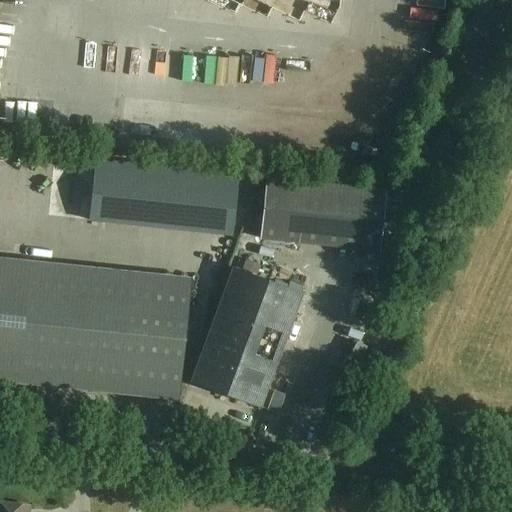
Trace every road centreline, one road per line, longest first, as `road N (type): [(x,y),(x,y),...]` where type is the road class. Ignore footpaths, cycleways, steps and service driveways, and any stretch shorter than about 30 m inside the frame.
road 1 (unclassified): [(511,481),(0,427)]
road 2 (unknown): [(46,0),(40,48),(53,64),(108,75),(289,90),(348,66),(361,36)]
road 3 (unknown): [(108,0),(338,45),(361,36)]
